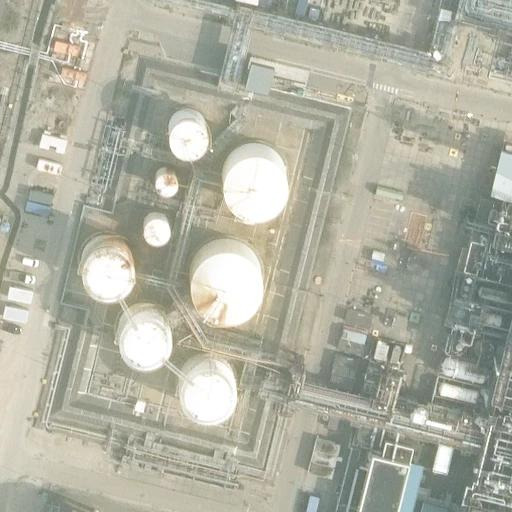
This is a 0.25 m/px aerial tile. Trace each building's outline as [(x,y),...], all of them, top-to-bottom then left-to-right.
[(245,0),(244,5),(284,13),(287,0),(245,0)] [(511,0),(437,0),(424,63),(474,74),(475,69),(511,76),(511,0)] [(209,124),(209,123),(209,119),(207,115),(203,109),(200,107),(196,105),(189,104),(182,106),(176,110),(174,113),(172,117),(171,124),(173,131),(177,137),(180,139),(184,141),(190,142),(196,141),(200,139),(203,137),(207,131),(209,124)] [(286,171),(286,170),(285,164),(283,159),(281,153),(278,149),(273,145),(268,142),(263,140),(256,139),(250,139),(243,141),(238,144),(233,147),(230,151),(227,157),(224,163),(224,170),(224,175),(226,182),(228,187),(232,192),(237,196),(243,199),(253,201),(258,201),(264,200),(271,197),(275,193),(280,188),(283,183),(285,177),(286,171)] [(511,147),(502,144),(448,311),(471,309),(462,298),(473,290),(506,301),(490,312),(491,325),(497,332),(498,354),(511,358),(511,147)] [(182,181),(181,173),(179,170),(176,167),(172,164),(169,163),(162,162),(159,162),(155,164),(149,168),(146,173),(145,178),(145,181),(145,185),(146,189),(151,195),(154,197),(158,199),(164,199),(171,198),(177,194),(180,188),(182,181)] [(171,232),(171,231),(170,227),(169,224),(165,218),(160,214),(152,212),(145,214),(142,215),(139,218),(135,224),(133,227),(133,231),(133,235),(135,239),(139,245),(143,248),(151,250),(158,249),(165,245),(169,239),(171,232)] [(118,230),(79,247),(98,289),(137,272),(118,230)] [(263,270),(262,262),(260,257),(258,252),(253,246),(248,241),(243,238),(238,236),(231,235),(224,236),(217,237),(210,240),(205,244),(201,248),(197,255),(195,261),(194,267),(194,275),(196,283),(199,288),(204,294),(209,298),(215,301),(221,303),(228,304),(235,303),(241,301),(248,298),(253,294),(257,289),(260,283),(262,277),(263,270)] [(171,325),(171,324),(171,319),(170,315),(168,311),(165,307),(162,304),(157,301),(152,300),(148,299),(141,300),(137,301),(133,303),(130,305),(127,309),(124,313),(122,319),(121,324),(122,329),(123,333),(125,337),(128,341),(131,344),(136,347),(141,349),(145,349),(151,349),(155,347),(163,343),(166,340),(169,335),(171,331),(171,325)] [(343,321),(368,327),(372,315),(347,309),(343,321)] [(336,349),(360,355),(364,344),(340,338),(336,349)] [(236,378),(236,377),(236,372),(234,367),(232,363),(228,359),(225,356),(221,354),(217,352),(212,352),(207,352),(202,353),(197,356),(194,359),(190,363),(188,367),(187,372),(186,376),(186,381),(187,385),(190,390),(192,393),(199,399),(205,401),(209,402),(215,401),(220,400),(225,398),(228,395),(231,391),(234,387),(235,383),(236,378)] [(397,360),(374,353),(364,389),(387,395),(397,360)] [(397,511),(410,461),(418,463),(445,469),(452,443),(358,420),(339,495),(334,511),(397,511)] [(332,477),(340,443),(315,437),(307,471),(332,477)]
